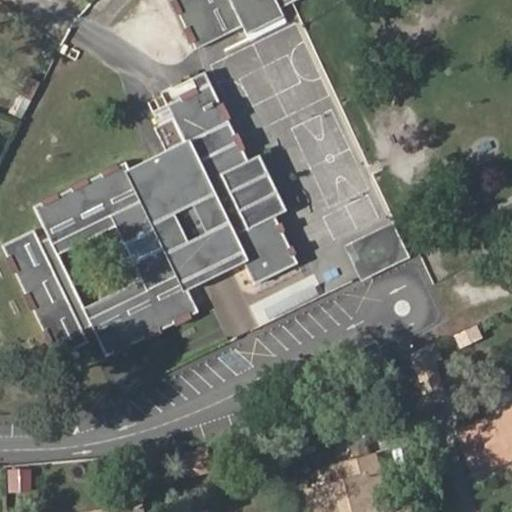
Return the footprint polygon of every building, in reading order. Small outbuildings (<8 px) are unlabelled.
[(172,0),(196,47),(242,25),(230,0),(275,0),(279,7),(293,0),(172,0)] [(246,33),(283,16),(279,7),(275,0),(230,0),(242,25),(246,33)] [(7,108),(19,114),(36,80),(25,72),(7,108)] [(188,289),(243,262),(254,282),(296,261),(274,215),(248,228),(220,172),(247,159),(210,83),(152,111),(158,124),(172,117),(184,140),(128,167),(125,161),(34,206),(48,237),(40,241),(33,229),(2,244),(59,356),(88,342),(82,328),(92,323),(108,355),(198,311),(188,289)] [(274,215),(286,209),(259,153),(247,159),(220,172),(248,228),(274,215)] [(348,246),(362,275),(404,253),(391,225),(348,246)] [(455,335),(460,347),(478,339),(473,327),(455,335)] [(420,382),(448,377),(442,342),(414,347),(420,382)] [(331,403),(340,399),(336,390),(327,394),(331,403)] [(319,409),(331,403),(327,394),(315,400),(319,409)] [(511,412),(460,433),(475,473),(511,458),(511,412)] [(209,461),(206,449),(184,453),(186,465),(209,461)] [(375,457),(339,466),(344,482),(308,491),(313,511),(352,511),(351,510),(386,500),(375,457)] [(188,475),(211,471),(209,461),(186,465),(188,475)] [(352,511),(381,511),(389,510),(386,500),(351,510),(352,511)]
